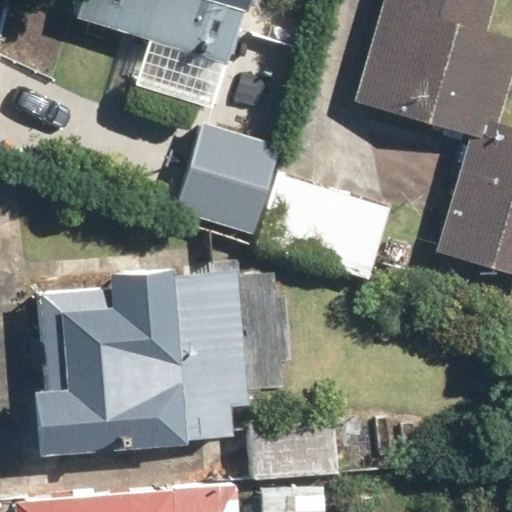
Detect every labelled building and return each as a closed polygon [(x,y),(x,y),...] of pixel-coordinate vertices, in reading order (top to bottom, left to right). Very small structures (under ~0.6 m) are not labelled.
[(65,0),(62,12),(218,61),(237,0),(65,0)] [(462,131),(427,245),(511,270),(511,123),(491,118),(511,49),(511,36),(481,27),(489,0),(375,0),(346,96),(462,131)] [(198,116),(169,205),(244,229),(273,140),(198,116)] [(271,165),(248,240),(361,275),(384,199),(271,165)] [(30,388),(36,448),(232,430),(229,398),(249,397),(237,263),(169,269),(168,259),(108,264),(109,282),(39,288),(48,387),(30,388)] [(237,415),(241,474),(326,469),(323,410),(237,415)] [(18,511),(218,511),(215,479),(17,494),(18,511)] [(329,511),(330,482),(265,481),(264,511),(329,511)]
